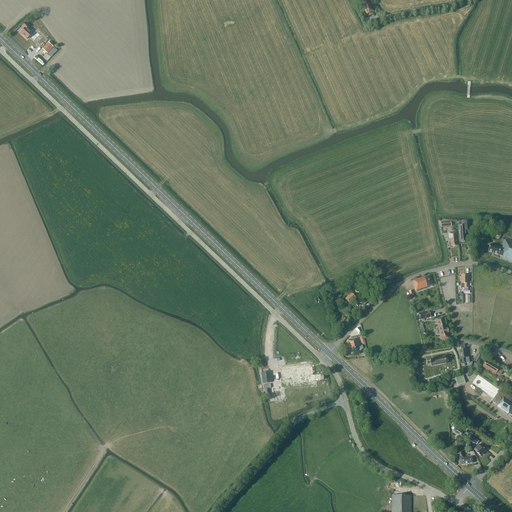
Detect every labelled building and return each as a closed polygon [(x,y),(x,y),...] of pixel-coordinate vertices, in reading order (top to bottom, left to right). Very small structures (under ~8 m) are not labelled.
[(366,14),(373,11),(369,1),(367,1),(367,0),(362,2),(365,7),(363,8),(366,14)] [(26,29),(29,26),(26,23),(21,28),(23,30),(20,33),(27,39),(32,34),(26,29)] [(42,49),(47,54),(53,48),(48,43),(42,49)] [(462,225),(457,225),(458,241),(459,241),(460,242),(465,242),(464,237),(465,237),(465,233),(468,233),(467,221),(461,222),(462,225)] [(457,240),(456,232),(447,234),(448,239),(449,239),(450,247),(457,246),(456,240),(457,240)] [(511,241),(505,239),(502,248),(496,246),(491,244),(488,251),(502,256),(501,258),(511,262),(511,241)] [(424,277),(424,276),(413,280),(416,291),(428,287),(427,286),(433,285),(430,276),(424,277)] [(361,293),(357,288),(351,294),(350,293),(347,296),(348,297),(345,299),(350,304),(356,299),(353,296),(356,294),(358,296),(361,293)] [(418,320),(430,317),(429,310),(417,313),(418,320)] [(448,333),(447,329),(445,329),(442,318),(436,320),(441,340),(448,338),(446,333),(448,333)] [(362,346),(359,347),(357,338),(347,340),(349,349),(350,349),(351,353),(360,351),(363,349),(362,346)] [(460,364),(469,363),(468,358),(466,358),(465,349),(464,349),(463,345),(460,346),(460,350),(458,350),(460,364)] [(473,361),(478,364),(481,356),(477,354),(473,361)] [(444,357),(429,360),(430,361),(425,362),(426,366),(430,365),(431,366),(445,364),(448,361),(447,358),(444,357)] [(486,360),(482,367),(495,375),(499,367),(486,360)] [(310,379),(310,381),(324,380),(323,374),(313,376),(312,368),(311,368),(311,364),(280,367),(282,386),(285,386),(303,384),(302,380),(310,379)] [(271,383),(270,372),(261,373),(263,384),(271,383)] [(455,377),(458,386),(466,383),(463,375),(455,377)] [(488,390),(495,396),(500,390),(481,377),(476,385),(487,393),(488,390)] [(277,401),(280,401),(280,400),(284,400),(284,401),(287,400),(285,386),(282,386),(281,387),(281,388),(275,389),(275,391),(276,391),(276,393),(277,401)] [(511,402),(510,401),(511,398),(511,397),(506,393),(505,394),(500,390),(495,396),(491,401),(497,406),(497,407),(507,414),(508,413),(511,416),(511,402)] [(470,435),(467,439),(476,444),(478,441),(470,435)] [(480,456),(485,451),(479,444),(474,449),(480,456)] [(461,465),(473,463),(472,457),(465,458),(464,450),(457,451),(458,459),(460,459),(461,465)] [(409,511),(410,496),(391,495),(391,511),(409,511)]
